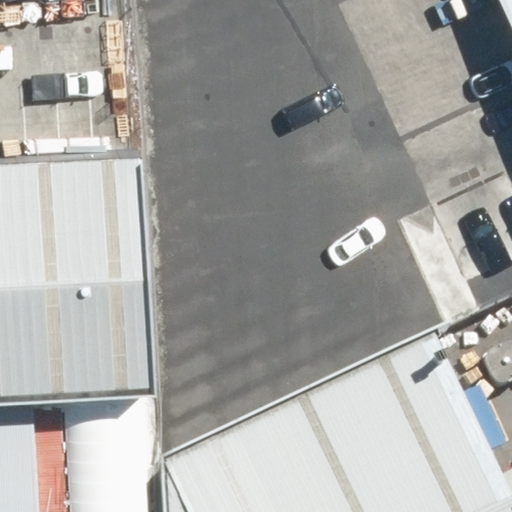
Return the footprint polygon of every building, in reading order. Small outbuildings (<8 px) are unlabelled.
[(511,0),(487,0),(511,50),(511,0)] [(141,139),(0,146),(0,382),(155,374),(141,139)] [(511,261),(511,188),(502,167),(418,209),(457,288),(511,261)] [(511,511),(511,467),(494,476),(429,337),(158,461),(161,511),(511,511)] [(27,386),(0,387),(0,507),(34,506),(27,386)]
